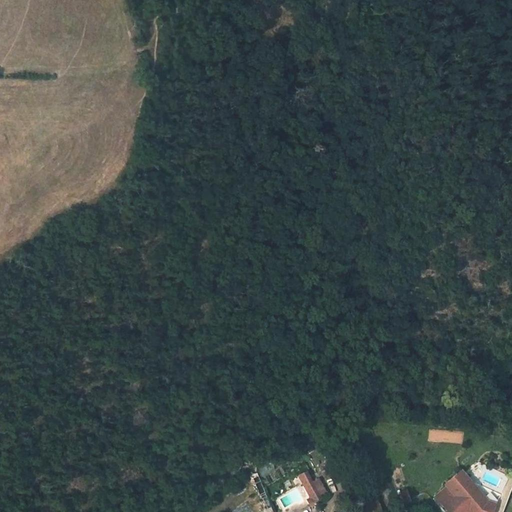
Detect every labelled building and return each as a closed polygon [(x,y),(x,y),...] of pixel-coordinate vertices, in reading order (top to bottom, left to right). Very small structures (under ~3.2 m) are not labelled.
[(430,431),(430,440),(451,440),(451,431),(430,431)] [(336,456),(324,435),(318,439),(330,460),(336,456)] [(484,497),(456,473),(433,500),(447,511),(465,511),(468,510),(471,511),(491,511),(494,506),(484,497)] [(407,493),(400,495),(403,507),(411,505),(407,493)] [(317,503),(314,497),(309,499),(312,506),(317,503)] [(496,501),(484,497),(494,506),(496,501)]
